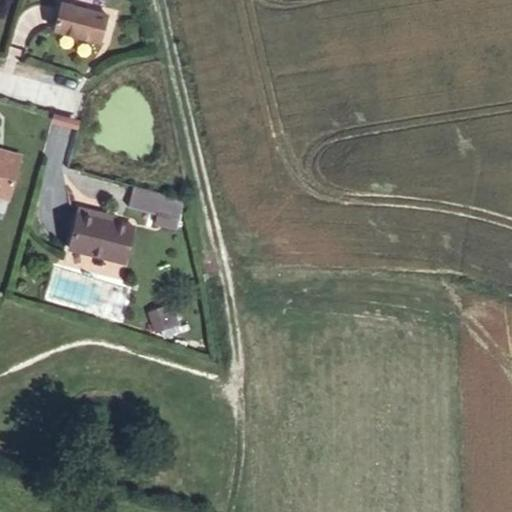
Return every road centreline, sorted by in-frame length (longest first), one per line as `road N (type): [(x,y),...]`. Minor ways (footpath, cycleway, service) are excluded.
road 1 (track): [(161,0),(223,276)]
road 2 (track): [(229,511),(238,411),(233,375)]
